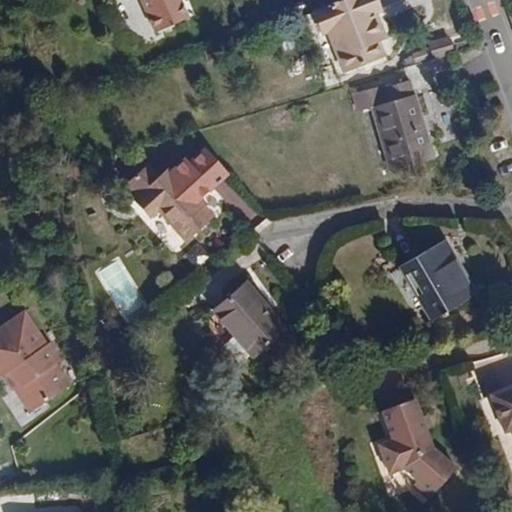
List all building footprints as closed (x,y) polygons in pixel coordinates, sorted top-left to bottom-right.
[(137,0),(152,35),(185,19),(177,0),(176,0),(137,0)] [(375,0),(344,0),(314,12),(323,33),(328,31),(344,70),(382,55),(378,41),(384,39),(374,12),(380,9),(375,0)] [(380,87),(358,93),(363,111),(373,108),(391,170),(433,158),(410,80),(381,89),(380,87)] [(160,176),(149,164),(126,185),(137,197),(134,200),(150,217),(157,210),(184,240),(212,214),(170,168),(160,176)] [(472,291),(442,241),(402,265),(431,316),(472,291)] [(245,281),(212,310),(253,356),(286,327),(245,281)] [(50,341),(26,309),(0,327),(0,373),(2,376),(14,368),(25,382),(19,387),(35,408),(74,380),(59,360),(63,356),(52,339),(50,341)] [(511,385),(494,392),(496,397),(507,428),(511,425),(511,385)] [(382,407),(390,433),(391,439),(379,444),(387,471),(404,467),(418,478),(414,483),(429,495),(454,463),(433,445),(429,431),(425,421),(425,418),(417,396),(382,407)] [(434,429),(432,419),(425,421),(429,431),(434,429)]
